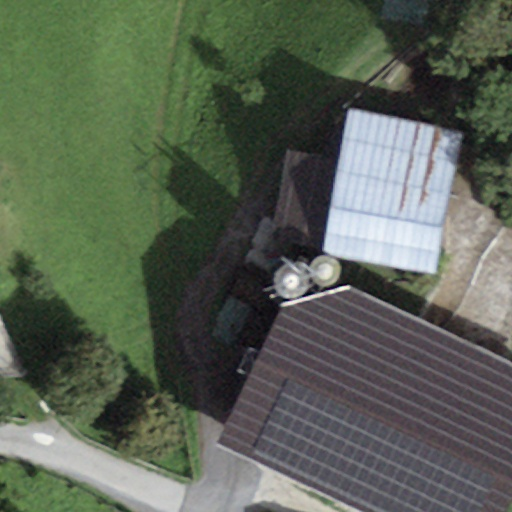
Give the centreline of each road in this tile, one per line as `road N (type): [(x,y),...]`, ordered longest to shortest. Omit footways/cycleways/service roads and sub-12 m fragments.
road 1 (track): [(222,511),(224,414),(175,267),(162,167),(168,69),(204,0)]
road 2 (unclassified): [(0,435),(78,455),(187,511)]
